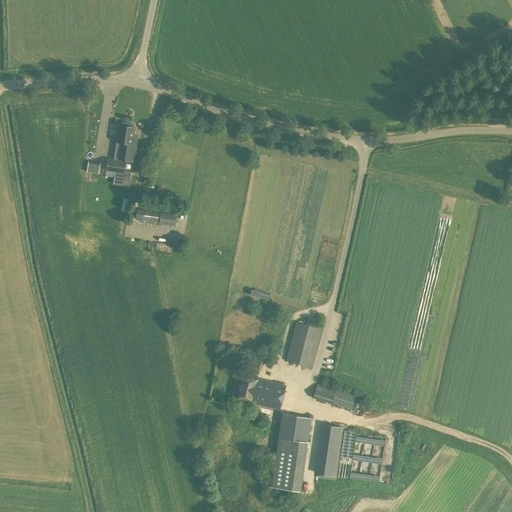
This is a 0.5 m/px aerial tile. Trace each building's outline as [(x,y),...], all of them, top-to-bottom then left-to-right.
[(122,125),(119,125),(114,159),(133,162),(137,138),(133,137),(135,127),(132,127),(133,124),(122,122),(122,125)] [(125,172),(126,162),(107,159),(106,170),(115,171),(113,184),(129,186),(131,172),(125,172)] [(89,171),(100,172),(101,163),(89,162),(89,171)] [(166,193),(161,186),(155,191),(159,197),(166,193)] [(177,214),(136,209),(135,220),(175,225),(177,214)] [(312,368),(322,329),(296,322),(286,361),(312,368)] [(241,376),(236,396),(250,400),(254,401),(254,404),(279,410),(286,385),(256,378),(256,380),(241,376)] [(351,409),(355,396),(335,389),(317,383),(313,398),(351,409)] [(282,413),(278,437),(276,449),(306,453),(311,417),(282,413)] [(336,476),(343,427),(325,425),(318,474),(336,476)] [(384,455),(386,440),(358,435),(355,459),(365,460),(364,468),(381,470),(384,455)]
